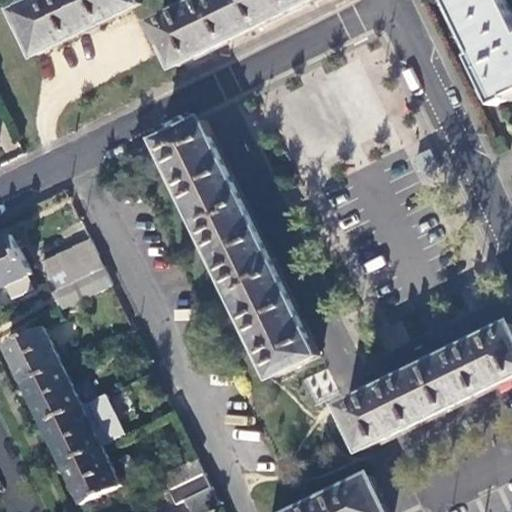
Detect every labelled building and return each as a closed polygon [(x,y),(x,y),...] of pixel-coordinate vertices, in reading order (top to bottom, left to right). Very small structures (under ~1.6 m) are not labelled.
[(140,0),(35,0),(18,8),(39,52),(91,27),(142,2),(140,0)] [(314,0),(203,0),(160,21),(181,65),(230,41),(309,3),(314,0)] [(474,55),(499,105),(511,98),(511,96),(511,95),(511,4),(510,0),(454,0),(480,52),(474,55)] [(278,379),(326,357),(209,116),(163,139),(278,379)] [(420,153),(430,175),(441,170),(431,148),(420,153)] [(0,240),(0,286),(33,270),(15,233),(0,240)] [(59,289),(106,266),(92,238),(66,251),(62,242),(56,245),(60,254),(47,260),(54,274),(52,275),(59,289)] [(64,307),(114,283),(106,266),(59,289),(56,290),(64,307)] [(26,382),(66,363),(46,324),(8,343),(26,382)] [(511,324),(347,405),(368,448),(511,377),(511,324)] [(46,423),(85,404),(66,363),(26,382),(46,423)] [(105,444),(127,434),(121,420),(98,431),(85,404),(46,423),(66,463),(105,444)] [(105,444),(66,463),(85,503),(123,484),(105,444)] [(173,487),(206,471),(199,457),(166,473),(173,487)] [(189,498),(213,486),(206,471),(173,487),(171,488),(179,502),(189,498)] [(390,511),(372,474),(292,511),(390,511)] [(196,511),(203,511),(222,503),(213,486),(189,498),(196,511)]
